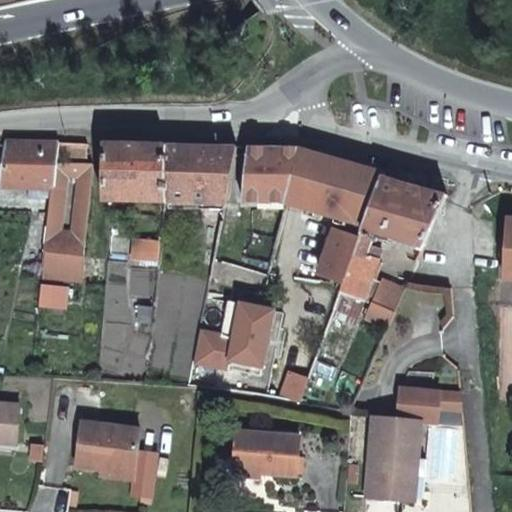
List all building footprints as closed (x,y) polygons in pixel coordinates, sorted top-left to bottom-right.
[(7,140),(1,184),(54,185),(46,250),(88,255),(95,164),(58,162),(59,154),(60,142),(7,140)] [(100,143),(60,142),(59,154),(99,155),(100,150),(100,143)] [(105,199),(164,200),(169,144),(106,143),(105,199)] [(169,144),(164,200),(166,201),(224,202),(226,202),(238,145),(169,144)] [(302,147),(249,146),(244,200),(288,200),(302,147)] [(382,186),(386,175),(387,171),(304,147),(302,147),(288,200),(293,201),(300,205),(367,226),(382,186)] [(425,249),(448,196),(444,194),(386,175),(382,186),(367,226),(363,236),(346,282),(342,292),(363,300),(380,260),(368,255),(377,233),(425,249)] [(224,202),(166,201),(166,208),(223,210),(224,202)] [(223,218),(216,251),(231,254),(235,221),(223,218)] [(321,272),(346,282),(363,236),(338,227),(321,272)] [(161,240),(135,237),(133,258),(159,260),(161,240)] [(46,256),(43,278),(69,281),(72,259),(46,256)] [(364,319),(389,331),(396,316),(407,291),(381,280),(364,319)] [(337,307),(336,309),(356,317),(363,300),(342,292),(337,307)] [(139,305),(138,322),(151,323),(152,306),(139,305)] [(336,309),(333,318),(352,326),(356,317),(336,309)] [(401,392),(400,422),(421,423),(436,424),(437,404),(438,394),(401,392)] [(438,394),(437,404),(462,405),(462,395),(438,394)] [(16,399),(0,398),(0,433),(16,434),(16,399)] [(376,421),(374,494),(427,497),(427,456),(421,456),(421,423),(400,422),(376,421)] [(75,467),(108,469),(135,471),(138,429),(78,425),(75,467)] [(298,435),(235,436),(235,476),(298,475),(298,435)] [(135,471),(108,469),(108,477),(135,479),(135,471)]
